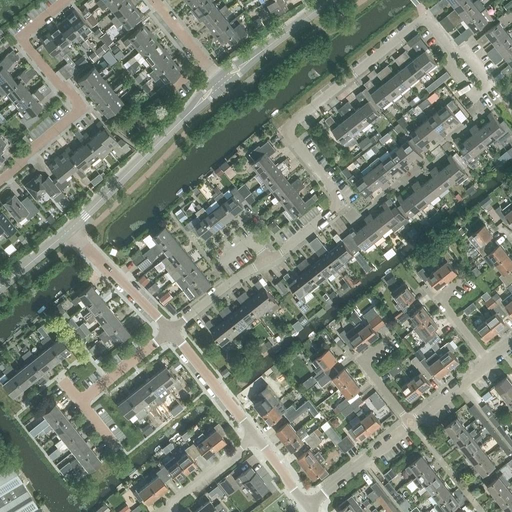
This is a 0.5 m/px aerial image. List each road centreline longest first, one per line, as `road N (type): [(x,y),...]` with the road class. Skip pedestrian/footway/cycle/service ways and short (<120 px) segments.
road 1 (residential): [(168,332),(342,205),(286,129),(426,20),(453,52)]
road 2 (residential): [(66,0),(20,37),(83,115),(0,183)]
road 3 (tertiary): [(70,231),(186,115)]
road 4 (residential): [(168,332),(70,231)]
road 5 (residential): [(256,441),(168,332)]
road 6 (residential): [(309,505),(413,423)]
